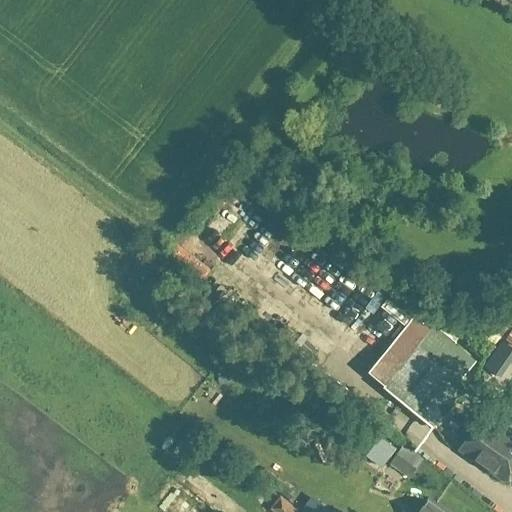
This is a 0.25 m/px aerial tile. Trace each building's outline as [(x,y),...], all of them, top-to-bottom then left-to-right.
[(387,297),(382,306),(407,320),(412,311),(387,297)] [(384,388),(435,427),(468,385),(462,381),(477,362),(432,328),(430,331),(412,318),(369,375),(385,387),(384,388)] [(511,330),(511,329),(500,320),(491,331),(504,341),(511,330)] [(505,480),(511,469),(511,435),(484,416),(477,426),(466,418),(457,432),(468,439),(461,449),(505,480)] [(382,470),(398,451),(387,441),(389,438),(370,422),(367,426),(359,420),(345,438),(353,444),(352,445),(382,470)] [(449,511),(430,498),(419,511),(449,511)]
